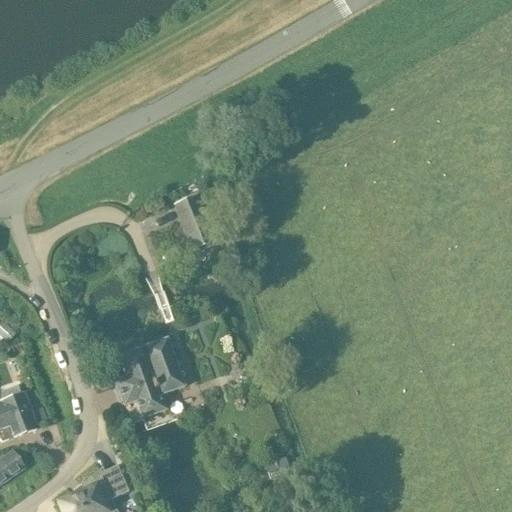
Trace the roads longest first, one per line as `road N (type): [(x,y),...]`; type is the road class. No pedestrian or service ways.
road 1 (tertiary): [(0,196),(354,0)]
road 2 (unclassified): [(21,511),(59,486),(89,431),(87,409),(0,199)]
road 3 (track): [(233,0),(68,93),(27,130),(0,195)]
